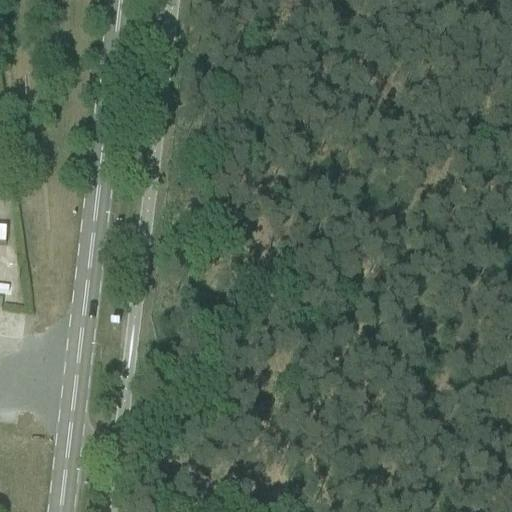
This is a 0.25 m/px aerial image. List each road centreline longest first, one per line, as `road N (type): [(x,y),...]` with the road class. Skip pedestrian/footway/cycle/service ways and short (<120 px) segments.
road 1 (secondary): [(59,511),(119,0)]
road 2 (track): [(117,445),(262,511)]
